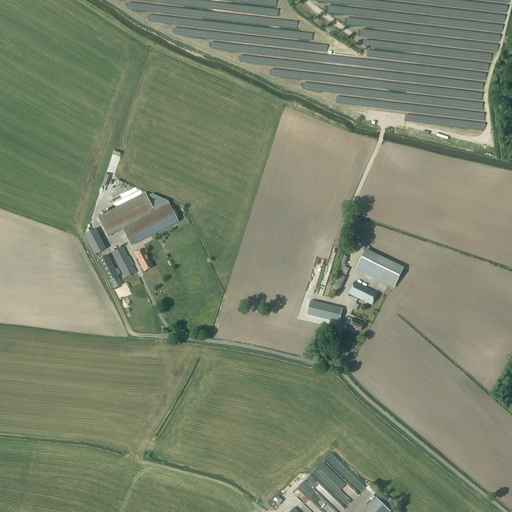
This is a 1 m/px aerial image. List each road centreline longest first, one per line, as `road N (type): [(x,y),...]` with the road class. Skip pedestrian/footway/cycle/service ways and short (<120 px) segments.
road 1 (unclassified): [(503,511),(344,373),(169,331),(127,246)]
road 2 (unknown): [(344,373),(352,202),(399,54)]
